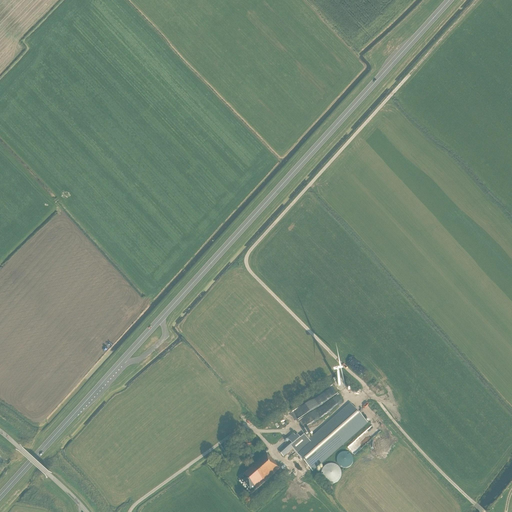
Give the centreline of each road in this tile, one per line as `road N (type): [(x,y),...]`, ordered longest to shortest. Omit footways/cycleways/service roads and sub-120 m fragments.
road 1 (track): [(477,0),(245,257),(254,277),(367,388)]
road 2 (trunk): [(161,317),(449,0)]
road 3 (trunk): [(0,495),(116,367)]
road 4 (track): [(367,388),(482,511)]
